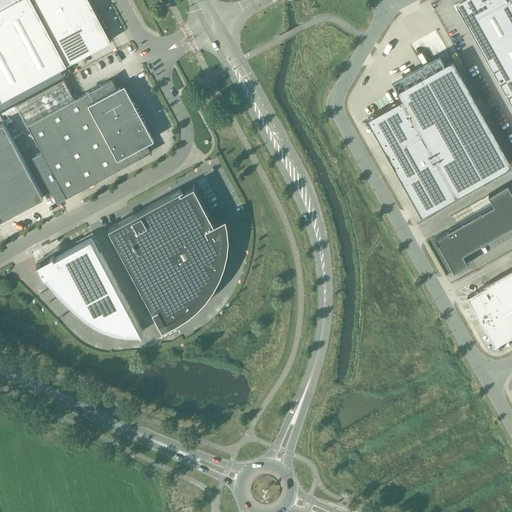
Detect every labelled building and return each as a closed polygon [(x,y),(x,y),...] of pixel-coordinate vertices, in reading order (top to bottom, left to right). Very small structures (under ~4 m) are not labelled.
[(0,0),(0,97),(1,99),(9,95),(55,71),(111,40),(109,36),(105,28),(102,22),(97,12),(89,0),(0,0)] [(511,0),(460,0),(456,3),(460,10),(511,103),(511,0)] [(402,98),(368,117),(422,214),(511,163),(511,162),(468,84),(453,58),(444,63),(426,74),(397,90),(402,98)] [(112,79),(28,124),(42,151),(33,156),(58,202),(151,151),(151,152),(152,151),(147,143),(154,139),(125,83),(117,87),(113,79),(112,79)] [(0,219),(43,197),(4,123),(0,124),(0,219)] [(511,226),(511,191),(508,184),(489,194),(494,204),(435,238),(454,272),(468,264),(463,254),(511,226)] [(180,189),(109,227),(155,313),(162,326),(176,318),(187,312),(196,304),(205,295),(212,284),(218,273),(222,262),(225,250),(227,237),(226,225),(224,220),(216,225),(194,185),(181,192),(180,190),(181,189),(180,189)] [(140,328),(142,332),(143,331),(100,252),(91,236),(48,259),(47,257),(45,258),(37,262),(44,275),(48,272),(56,282),(64,291),(73,300),(82,308),(92,316),(103,322),(115,326),(127,328),(140,328)] [(495,345),(500,342),(511,335),(511,268),(484,285),(485,287),(468,296),(495,345)]
